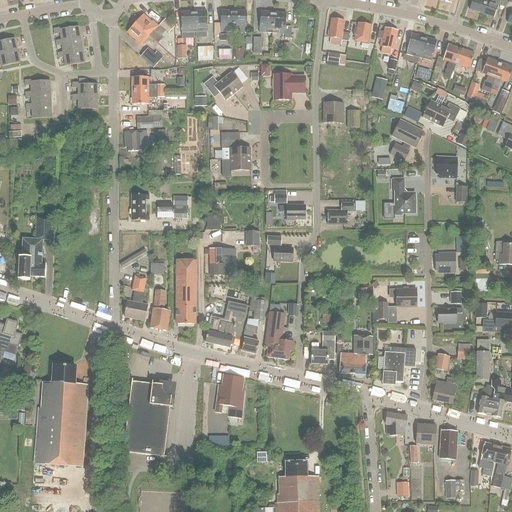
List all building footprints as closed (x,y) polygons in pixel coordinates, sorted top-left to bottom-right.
[(482,14),(486,0),(472,0),(469,10),(482,14)] [(486,0),(482,14),(494,18),(498,7),(498,6),(500,0),(486,0)] [(181,34),(195,33),(194,12),(181,13),(181,34)] [(195,33),(208,33),(207,12),(194,12),(195,33)] [(221,12),(220,33),(233,33),(234,12),(221,12)] [(234,12),(233,33),(246,33),(247,12),(234,12)] [(272,34),(273,13),(260,12),(259,33),(272,34)] [(272,34),(285,35),(286,26),(286,14),(273,13),(272,34)] [(162,40),(154,32),(158,27),(153,22),(152,23),(143,15),(135,24),(149,37),(158,44),(162,40)] [(348,41),(349,35),(344,34),(343,33),(344,21),(332,19),(330,31),(329,31),(328,38),(348,41)] [(165,20),(159,26),(168,33),(173,27),(165,20)] [(140,47),(149,37),(135,24),(127,33),(135,41),(134,42),(140,47)] [(358,24),(358,29),(355,28),(353,35),(355,36),(354,42),(369,44),(370,38),(369,38),(371,26),(358,24)] [(59,29),(54,30),(54,35),(60,34),(61,41),(61,42),(80,39),(78,27),(60,30),(59,29)] [(395,44),(398,32),(385,29),(382,41),(381,40),(380,47),(395,50),(396,44),(395,44)] [(419,59),(424,38),(412,35),(406,55),(419,59)] [(261,38),(253,38),(253,55),(261,55),(261,38)] [(431,62),(437,42),(424,38),(419,59),(431,62)] [(0,54),(17,51),(14,39),(0,42),(0,54)] [(61,41),(55,42),(56,47),(62,46),(63,53),(63,54),(82,51),(80,39),(61,42),(61,41)] [(456,55),(458,49),(448,45),(443,61),(449,63),(444,77),(451,80),(454,73),(456,65),(459,56),(456,55)] [(177,47),(178,59),(186,59),(186,46),(184,46),(177,46),(177,47)] [(213,48),(197,48),(198,62),(213,62),(213,48)] [(153,69),(162,58),(156,53),(154,55),(148,49),(140,57),(153,69)] [(244,59),(244,49),(236,49),(236,59),(244,59)] [(456,65),(469,70),(474,54),(458,49),(456,55),(459,56),(456,65)] [(219,50),(220,59),(231,59),(231,50),(219,50)] [(0,64),(1,68),(20,64),(17,51),(0,54),(0,64)] [(63,53),(57,54),(58,59),(64,58),(65,67),(71,66),(77,65),(84,64),(82,51),(63,54),(63,53)] [(340,55),(328,54),(327,65),(339,67),(340,55)] [(495,68),(498,62),(488,59),(482,74),(488,76),(495,79),(498,69),(495,68)] [(390,60),(388,70),(395,72),(397,62),(390,60)] [(496,79),(490,94),(496,97),(499,89),(498,89),(501,82),(508,84),(511,72),(511,67),(498,62),(495,68),(498,69),(495,79),(496,79)] [(269,76),(270,64),(260,64),(260,75),(269,76)] [(234,95),(243,88),(231,73),(222,80),(234,95)] [(291,94),(305,94),(305,78),(291,78),(291,76),(274,76),(274,101),(291,101),(291,94)] [(485,81),(481,91),(490,94),(496,79),(495,79),(488,76),(486,82),(485,81)] [(164,85),(148,85),(148,78),(132,78),(132,92),(164,92),(164,85)] [(234,95),(222,80),(218,84),(213,78),(203,85),(214,98),(219,94),(226,102),(234,95)] [(376,79),(372,99),(383,101),(387,81),(376,79)] [(30,81),(25,81),(25,86),(30,86),(31,93),(31,95),(50,94),(50,82),(31,83),(30,81)] [(415,82),(411,89),(419,94),(423,86),(415,82)] [(475,99),(480,86),(472,83),(467,97),(475,99)] [(78,84),(72,84),(72,89),(78,89),(78,96),(78,97),(97,97),(97,85),(78,85),(78,84)] [(508,95),(501,91),(492,110),(499,113),(508,95)] [(132,106),(148,106),(148,98),(164,98),(164,92),(132,92),(132,106)] [(31,93),(25,93),(25,99),(31,98),(31,105),(31,107),(51,106),(50,94),(31,95),(31,93)] [(8,97),(8,106),(16,105),(16,96),(8,97)] [(78,96),(72,96),(72,101),(78,101),(78,110),(97,110),(97,97),(78,97),(78,96)] [(196,97),(196,106),(206,106),(206,97),(196,97)] [(387,110),(401,115),(404,103),(389,100),(387,110)] [(432,124),(441,107),(435,104),(431,102),(422,119),(432,124)] [(343,125),(343,104),(323,104),(323,124),(343,125)] [(31,105),(26,106),(26,111),(31,111),(32,120),(51,119),(51,106),(31,107),(31,105)] [(446,120),(453,123),(460,110),(449,105),(446,110),(441,107),(432,124),(442,129),(446,120)] [(408,107),(404,117),(418,123),(422,114),(408,107)] [(360,112),(348,112),(348,128),(360,128),(360,112)] [(152,129),(151,118),(136,119),(136,130),(152,129)] [(161,118),(151,118),(152,129),(161,129),(161,118)] [(395,145),(391,152),(390,155),(404,162),(409,152),(408,151),(410,147),(415,149),(424,133),(400,121),(392,137),(405,144),(402,148),(395,145)] [(511,149),(511,127),(503,123),(497,136),(508,141),(505,147),(511,149)] [(145,147),(147,147),(146,132),(124,133),(125,149),(128,148),(128,152),(145,151),(145,147)] [(470,139),(461,134),(457,143),(466,148),(470,139)] [(222,154),(222,161),(230,160),(230,161),(250,161),(250,149),(240,149),(239,142),(222,142),(222,154)] [(457,179),(457,159),(437,158),(436,175),(439,175),(439,179),(457,179)] [(222,161),(222,177),(231,177),(231,172),(230,172),(230,161),(230,160),(222,161)] [(250,161),(230,161),(230,172),(231,172),(250,171),(250,161)] [(394,208),(394,216),(402,216),(402,214),(415,214),(415,194),(407,194),(404,191),(403,180),(392,180),(392,192),(395,192),(395,208),(394,208)] [(467,188),(456,188),(456,203),(467,203),(467,188)] [(149,201),(149,196),(131,196),(131,209),(145,209),(145,201),(149,201)] [(187,207),(187,197),(173,197),(173,207),(187,207)] [(157,213),(172,213),(172,204),(157,204),(157,213)] [(328,212),(328,225),(347,225),(347,212),(353,212),(353,204),(341,204),(341,212),(328,212)] [(305,207),(287,207),(279,207),(279,212),(287,212),(287,222),(295,222),(295,220),(305,220),(305,207)] [(145,217),(145,209),(131,209),(131,222),(149,222),(149,217),(145,217)] [(187,219),(187,211),(173,211),(173,219),(187,219)] [(222,218),(213,218),(213,231),(221,231),(222,218)] [(51,242),(52,220),(37,219),(36,238),(34,238),(34,240),(22,240),(22,258),(19,258),(18,281),(29,281),(29,278),(45,278),(46,266),(41,266),(42,241),(51,242)] [(245,248),(258,248),(258,233),(245,233),(245,248)] [(281,245),(281,238),(267,237),(267,245),(281,245)] [(469,237),(459,237),(458,237),(458,253),(470,252),(469,237)] [(511,265),(511,245),(503,245),(503,243),(495,243),(494,255),(499,255),(499,265),(511,265)] [(273,262),(292,263),(292,250),(274,249),(273,262)] [(221,277),(222,250),(209,250),(209,273),(213,273),(213,277),(221,277)] [(235,266),(235,250),(222,250),(221,277),(229,277),(229,274),(233,274),(233,266),(235,266)] [(438,275),(455,274),(455,254),(438,254),(438,256),(435,256),(435,272),(438,272),(438,275)] [(195,317),(196,261),(176,261),(176,317),(176,325),(195,325),(195,317)] [(164,265),(150,265),(150,276),(164,276),(164,265)] [(477,287),(487,287),(488,287),(488,275),(477,275),(477,287)] [(144,322),(147,306),(142,305),(144,294),(143,293),(146,280),(135,277),(132,291),(134,292),(132,303),(127,303),(124,318),(144,322)] [(375,282),(371,286),(375,290),(379,286),(375,282)] [(417,309),(417,289),(395,289),(395,290),(389,290),(389,299),(396,299),(396,308),(396,309),(397,309),(417,309)] [(167,332),(170,312),(163,311),(165,292),(155,291),(153,310),(153,309),(149,329),(167,332)] [(461,294),(450,294),(451,305),(461,305),(461,294)] [(263,321),(265,302),(255,301),(253,320),(263,321)] [(245,315),(247,307),(228,303),(224,321),(215,319),(212,328),(208,327),(205,344),(229,349),(230,346),(233,347),(234,340),(239,341),(245,315)] [(396,309),(396,308),(388,308),(388,304),(378,304),(378,320),(388,320),(388,324),(397,324),(397,309),(396,309)] [(288,305),(288,316),(296,317),(296,305),(288,305)] [(475,319),(483,319),(487,319),(487,305),(476,305),(475,319)] [(462,309),(437,310),(438,325),(456,324),(456,314),(462,314),(462,309)] [(292,353),(293,343),(283,342),(283,339),(281,339),(284,315),(269,313),(265,346),(268,346),(266,358),(288,361),(289,353),(292,353)] [(511,315),(495,314),(495,322),(483,321),(482,332),(494,333),(495,328),(511,328),(511,315)] [(15,333),(18,324),(7,320),(5,326),(0,324),(0,366),(4,353),(16,356),(22,335),(15,333)] [(256,335),(257,328),(246,326),(242,339),(244,339),(241,352),(255,356),(258,343),(251,341),(253,335),(256,335)] [(334,361),(335,333),(322,333),(322,342),(323,342),(323,352),(311,351),(310,366),(327,366),(327,361),(334,361)] [(372,356),(372,338),(354,337),(353,355),(340,354),(339,375),(354,375),(354,376),(356,379),(362,379),(365,377),(366,356),(372,356)] [(489,353),(489,341),(477,341),(477,353),(476,353),(475,381),(488,381),(489,353)] [(458,359),(469,360),(470,346),(459,345),(458,359)] [(415,350),(391,349),(391,354),(384,353),(383,372),(382,386),(395,387),(395,383),(402,384),(404,367),(414,368),(415,350)] [(446,373),(449,357),(438,355),(435,370),(446,373)] [(38,409),(34,465),(82,468),(88,386),(74,385),(75,367),(54,365),(53,383),(43,382),(41,409),(38,409)] [(242,392),(244,379),(223,376),(222,386),(219,385),(215,413),(221,414),(222,406),(228,407),(227,417),(241,419),(244,392),(242,392)] [(456,386),(457,380),(447,378),(446,384),(436,382),(432,401),(451,405),(455,386),(456,386)] [(132,380),(123,453),(166,458),(166,457),(164,457),(170,408),(172,408),(170,407),(171,401),(171,397),(167,397),(162,390),(162,386),(152,385),(152,382),(152,385),(132,382),(133,380),(132,380)] [(480,397),(477,414),(500,419),(503,402),(511,403),(511,391),(501,390),(500,388),(500,387),(500,382),(491,382),(491,388),(486,387),(486,390),(482,389),(481,397),(480,397)] [(385,425),(386,425),(387,437),(404,435),(404,428),(405,428),(407,417),(387,413),(385,425)] [(435,426),(424,425),(417,425),(416,445),(434,446),(435,426)] [(457,432),(441,431),(438,459),(454,461),(457,432)] [(229,437),(209,437),(209,449),(229,449),(229,437)] [(494,456),(496,447),(484,444),(479,468),(483,469),(482,476),(491,478),(492,471),(494,465),(488,464),(489,461),(494,462),(495,457),(494,456)] [(492,487),(504,490),(502,500),(509,502),(511,491),(510,491),(511,483),(511,478),(503,477),(506,465),(507,466),(511,450),(496,447),(494,456),(495,457),(494,462),(498,463),(492,487)] [(276,495),(276,511),(319,511),(318,477),(307,477),(306,462),(285,463),(285,478),(278,478),(278,495),(276,495)] [(476,486),(477,472),(469,472),(468,486),(476,486)] [(464,494),(463,481),(455,481),(455,494),(464,494)] [(444,500),(454,499),(454,482),(443,482),(444,500)] [(407,484),(395,485),(395,498),(407,498),(407,484)]
